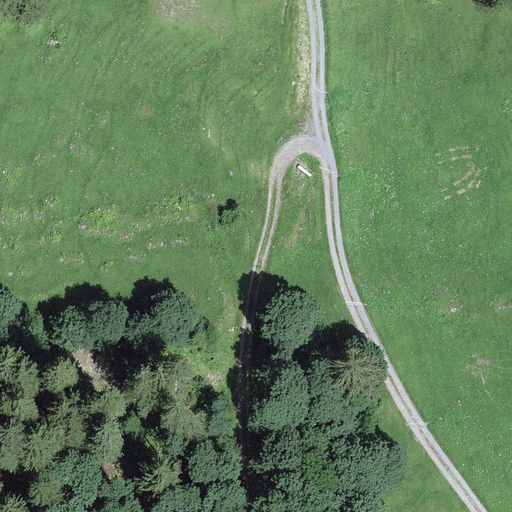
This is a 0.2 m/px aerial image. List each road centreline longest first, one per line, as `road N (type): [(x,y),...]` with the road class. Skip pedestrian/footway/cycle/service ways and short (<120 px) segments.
road 1 (track): [(312,0),(316,103),(337,256),(398,394),(477,511)]
road 2 (track): [(325,153),(300,145),(282,158),(274,179),(243,353),(249,511)]
